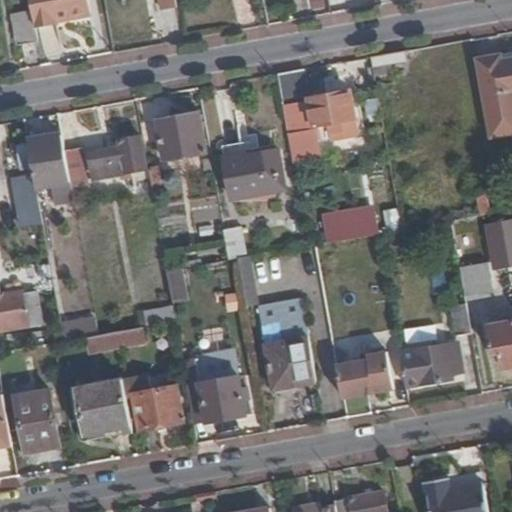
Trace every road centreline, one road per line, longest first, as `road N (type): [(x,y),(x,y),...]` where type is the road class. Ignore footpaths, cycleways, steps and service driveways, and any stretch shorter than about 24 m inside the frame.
road 1 (residential): [(511,414),(0,506)]
road 2 (residential): [(511,8),(0,96)]
